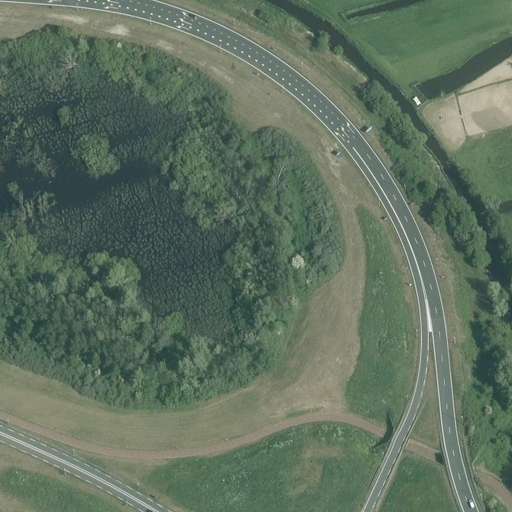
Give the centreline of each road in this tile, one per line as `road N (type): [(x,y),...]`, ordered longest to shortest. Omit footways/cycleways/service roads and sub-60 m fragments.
road 1 (trunk): [(425,280),(380,179),(319,103),(255,53),(163,13),(90,0)]
road 2 (trunk): [(367,511),(420,389),(425,280)]
road 3 (trunk): [(471,511),(452,451),(425,280)]
road 4 (tertiary): [(156,511),(0,434)]
